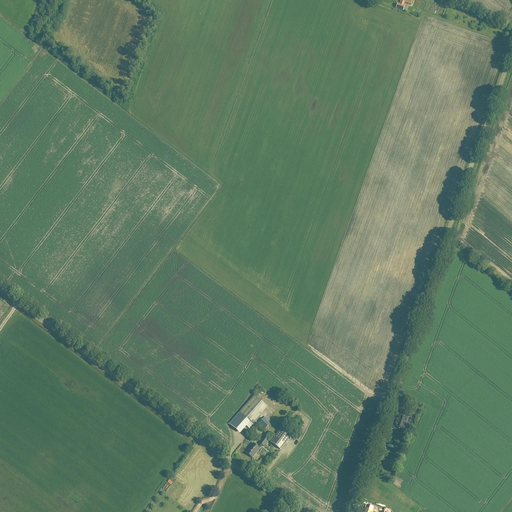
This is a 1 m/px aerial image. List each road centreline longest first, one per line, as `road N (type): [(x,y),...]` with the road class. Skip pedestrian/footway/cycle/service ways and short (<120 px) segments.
road 1 (unclassified): [(347,511),(511,50)]
road 2 (unclassified): [(295,511),(0,288)]
